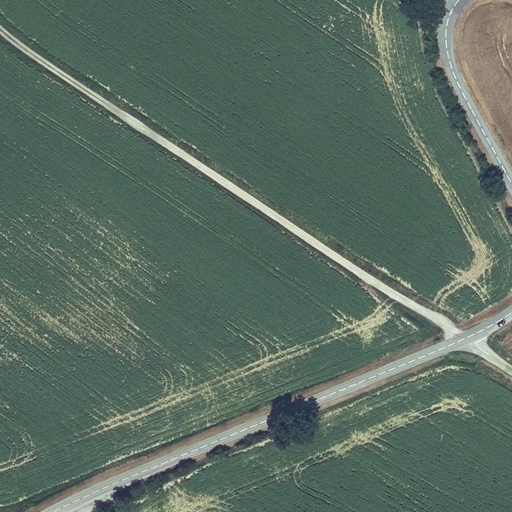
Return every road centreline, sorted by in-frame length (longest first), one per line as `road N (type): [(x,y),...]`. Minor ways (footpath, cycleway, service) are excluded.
road 1 (tertiary): [(49,511),(466,338)]
road 2 (tertiary): [(511,188),(448,60),(445,24),(457,0)]
